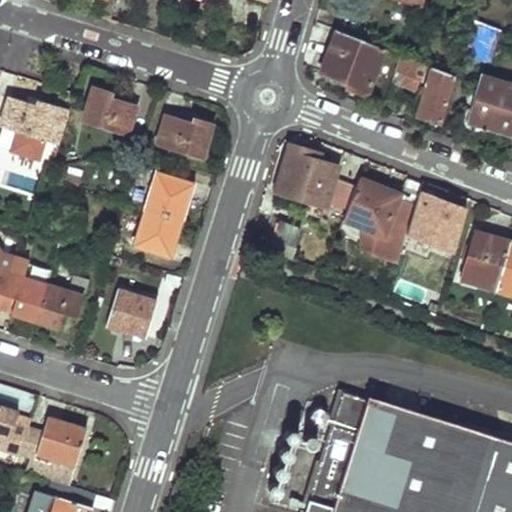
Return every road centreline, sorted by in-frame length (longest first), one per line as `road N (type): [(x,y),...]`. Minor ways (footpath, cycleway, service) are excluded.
road 1 (tertiary): [(256,120),(166,408)]
road 2 (residential): [(0,9),(242,86)]
road 3 (residential): [(511,189),(290,105)]
road 4 (residential): [(166,408),(0,356)]
